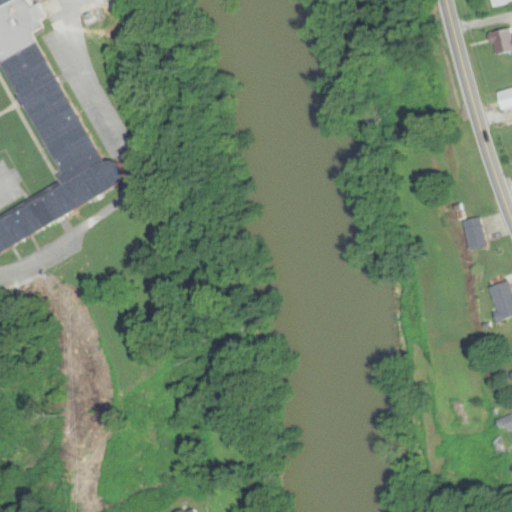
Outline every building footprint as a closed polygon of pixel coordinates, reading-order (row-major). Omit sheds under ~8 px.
[(0,0),(0,55),(68,175),(63,178),(65,182),(0,218),(0,250),(3,256),(125,186),(127,182),(128,179),(129,174),(128,169),(125,165),(121,163),(116,162),(112,162),(40,35),(51,29),(47,23),(55,19),(45,0),(38,4),(35,0),(0,0)] [(501,57),(511,53),(511,27),(493,34),(501,57)] [(511,108),(511,90),(500,94),(505,111),(511,108)] [(456,143),(460,180),(469,179),(466,142),(456,143)] [(468,222),(476,250),(491,246),(483,217),(468,222)] [(511,320),(511,281),(493,288),(504,323),(511,320)]
